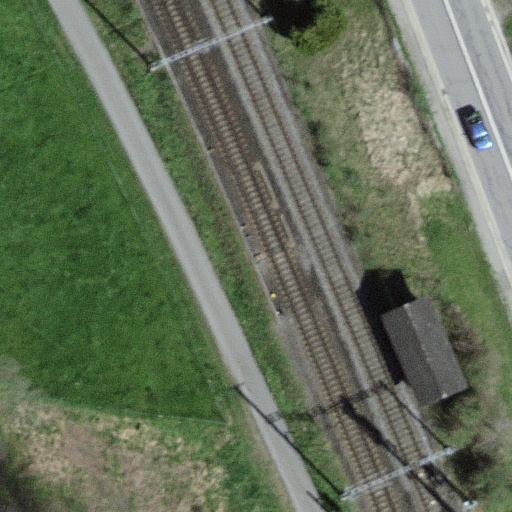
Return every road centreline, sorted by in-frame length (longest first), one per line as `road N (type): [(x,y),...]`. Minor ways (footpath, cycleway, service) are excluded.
road 1 (unclassified): [(65,0),(311,511)]
road 2 (secondary): [(445,0),(511,176)]
